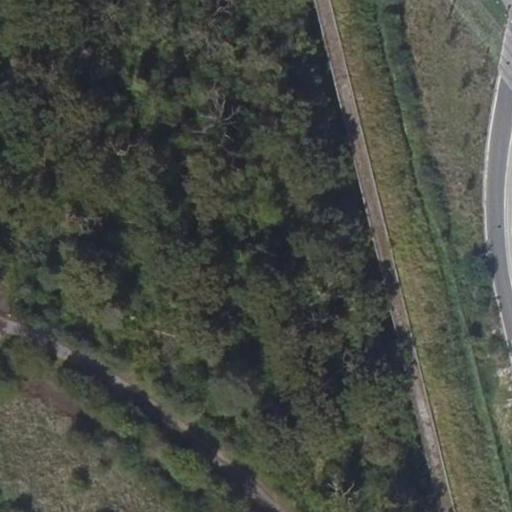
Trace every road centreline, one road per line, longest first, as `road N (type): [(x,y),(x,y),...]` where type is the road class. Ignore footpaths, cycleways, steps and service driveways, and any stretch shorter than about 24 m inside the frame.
road 1 (track): [(288,511),(143,402),(0,322)]
road 2 (secondary): [(511,70),(494,224),(511,300)]
